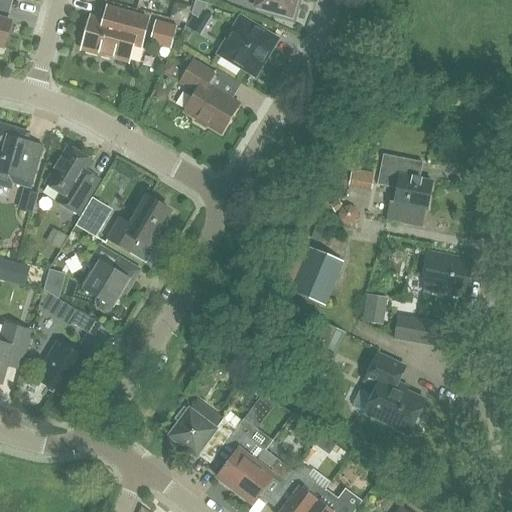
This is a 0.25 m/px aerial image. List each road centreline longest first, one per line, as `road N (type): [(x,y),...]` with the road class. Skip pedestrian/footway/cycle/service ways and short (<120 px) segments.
road 1 (unclassified): [(493,511),(497,230),(511,197)]
road 2 (residential): [(95,435),(192,284),(229,203)]
road 3 (residential): [(30,95),(146,151),(229,203)]
road 4 (residential): [(229,203),(295,73),(320,0)]
